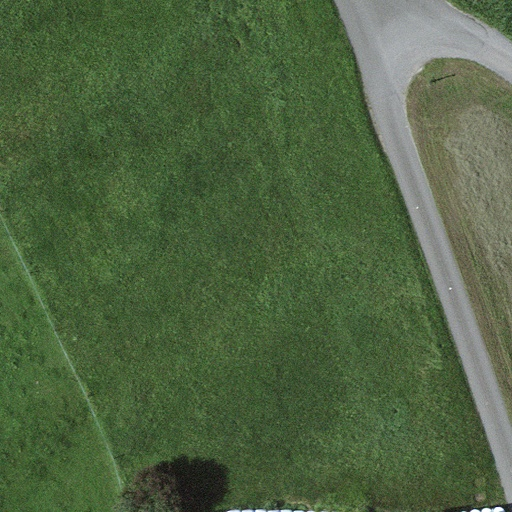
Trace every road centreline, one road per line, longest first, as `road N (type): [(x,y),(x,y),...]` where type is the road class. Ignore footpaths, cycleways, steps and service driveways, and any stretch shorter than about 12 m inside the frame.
road 1 (unclassified): [(511,507),(344,0)]
road 2 (track): [(511,70),(378,0)]
